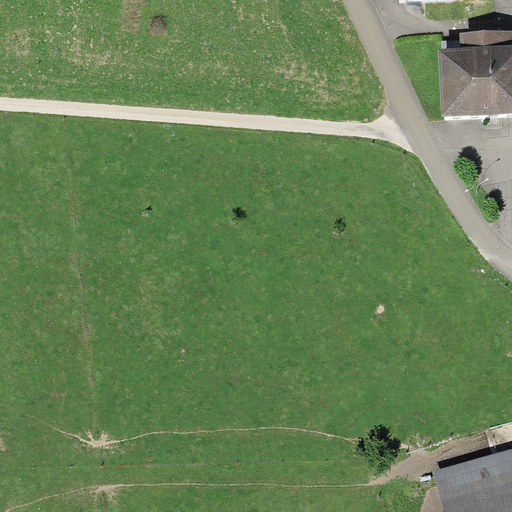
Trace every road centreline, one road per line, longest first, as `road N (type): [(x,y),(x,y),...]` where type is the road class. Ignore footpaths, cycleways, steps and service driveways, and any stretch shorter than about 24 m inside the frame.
road 1 (track): [(0,105),(416,128)]
road 2 (unclassified): [(355,0),(456,196),(511,264)]
